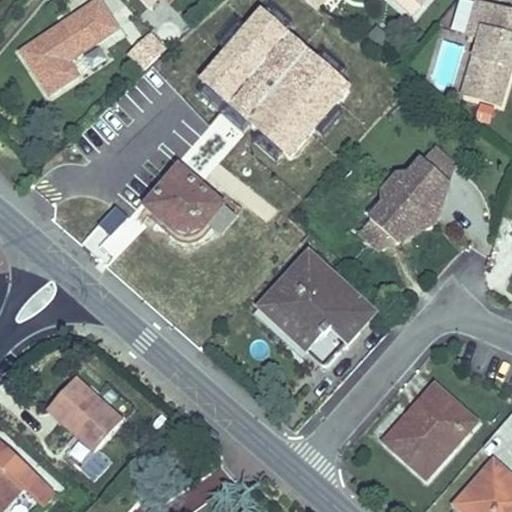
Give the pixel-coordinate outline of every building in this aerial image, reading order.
[(140,0),(148,8),(156,0),(140,0)] [(307,0),(307,1),(319,10),(327,0),(307,0)] [(414,16),(424,5),(418,0),(395,0),(414,16)] [(453,31),(468,36),(477,6),(462,2),(453,31)] [(101,41),(117,31),(99,3),(22,53),(50,95),(77,77),(68,63),(101,41)] [(477,6),(468,36),(481,40),(464,96),(502,107),(511,72),(511,24),(511,25),(511,24),(511,14),(477,4),(477,6)] [(230,106),(289,38),(263,14),(203,82),(230,106)] [(122,39),(141,69),(166,54),(146,23),(122,39)] [(230,106),(251,124),(311,56),(289,38),(230,106)] [(325,120),(350,91),(311,56),(251,124),(291,159),(325,120)] [(358,97),(350,91),(325,120),(332,127),(358,97)] [(436,225),(440,221),(440,208),(435,204),(451,185),(445,179),(455,167),(435,149),(411,177),(399,177),(391,185),(384,194),(385,206),(361,234),(381,251),(392,240),(398,245),(415,226),(420,231),(432,229),(436,225)] [(208,227),(224,209),(181,171),(147,209),(176,234),(180,237),(184,239),(188,239),(191,239),(195,239),(197,237),(200,236),(202,234),(208,227)] [(237,220),(224,209),(208,227),(221,238),(237,220)] [(375,316),(310,256),(255,316),(303,360),(308,354),(325,370),(375,316)] [(151,319),(162,329),(166,324),(155,314),(151,319)] [(96,455),(124,424),(77,381),(49,412),(96,455)] [(416,419),(391,447),(427,481),(478,424),(437,387),(412,415),(416,419)] [(387,444),(391,447),(416,419),(412,415),(387,444)] [(200,433),(212,443),(216,438),(204,428),(200,433)] [(0,511),(2,511),(24,489),(44,508),(57,494),(0,443),(0,511)] [(511,511),(511,488),(503,481),(509,475),(495,464),(457,506),(463,511),(511,511)] [(511,478),(509,475),(503,481),(511,488),(511,478)]
